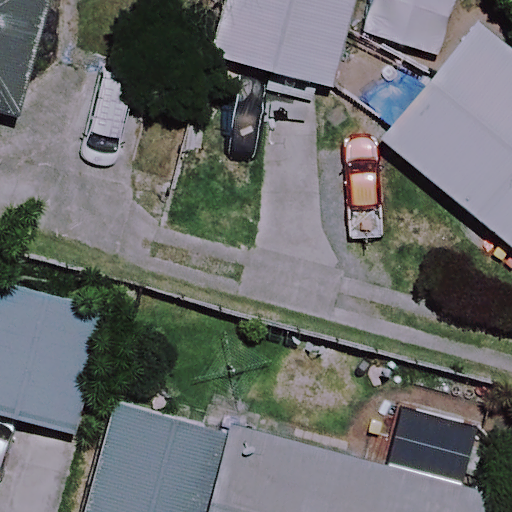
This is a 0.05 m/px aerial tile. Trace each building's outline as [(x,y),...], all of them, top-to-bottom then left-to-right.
[(35,0),(0,0),(0,104),(13,107),(35,0)] [(349,0),(248,0),(232,63),(326,88),(349,0)] [(511,45),(475,17),(377,143),(511,247),(511,45)] [(98,314),(0,286),(0,409),(66,428),(98,314)] [(226,430),(108,395),(74,511),(474,511),(480,493),(229,420),(226,430)]
